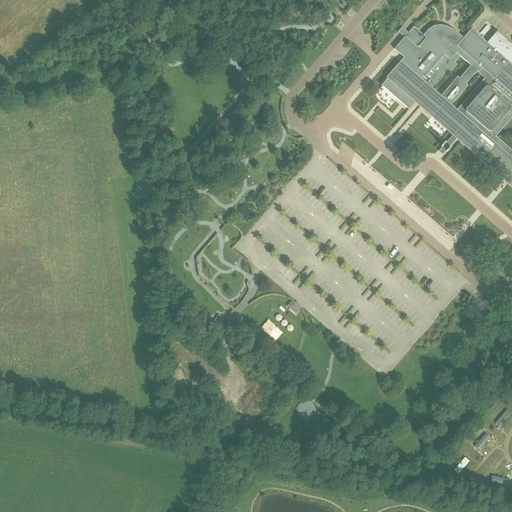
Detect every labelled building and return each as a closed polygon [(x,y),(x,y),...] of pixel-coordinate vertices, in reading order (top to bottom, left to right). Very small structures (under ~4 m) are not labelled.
[(408,33),(402,28),(398,33),(404,38),(394,49),(404,58),(400,62),(387,78),(388,79),(382,86),(408,109),(409,110),(416,102),(416,103),(420,106),(453,135),(457,138),(497,173),(490,182),(498,174),(500,171),(511,181),(508,183),(511,186),(511,44),(497,32),(487,44),(472,31),(465,39),(458,33),(457,33),(452,29),(447,26),(440,25),(434,26),(428,30),(427,31),(424,35),(414,27),(413,27),(408,33)] [(355,136),(358,141),(365,136),(362,131),(355,136)] [(438,196),(431,198),(434,204),(440,202),(438,196)] [(296,314),(298,312),(302,308),(293,300),(290,304),(287,307),(296,314)] [(505,412),(495,424),(501,429),(511,417),(505,412)] [(486,434),(475,447),(480,452),(492,439),(486,434)] [(457,479),(472,461),(467,457),(452,474),(457,479)] [(511,481),(488,477),(487,484),(511,488),(511,481)]
